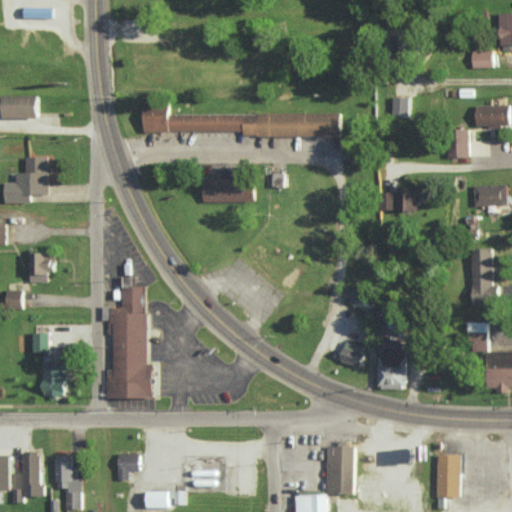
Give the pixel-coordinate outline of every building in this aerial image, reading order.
[(501,44),(511,44),(511,11),(500,12),(501,44)] [(388,21),(388,38),(396,38),(397,21),(388,21)] [(400,34),(401,52),(426,50),(425,33),(400,34)] [(473,50),(473,67),(494,66),(493,50),(473,50)] [(3,118),(38,117),(38,95),(2,95),(3,118)] [(146,101),(146,132),(246,132),(246,136),(343,135),(343,113),(171,114),(171,101),(146,101)] [(510,104),(477,104),(477,125),(511,125),(510,104)] [(450,157),(471,156),(470,128),(449,129),(450,157)] [(49,193),(48,154),(26,155),(26,170),(17,170),(17,180),(5,180),(5,202),(31,201),(31,193),(49,193)] [(203,200),(255,201),(256,180),(204,178),(203,200)] [(474,183),(475,204),(508,203),(508,183),(474,183)] [(398,191),(383,191),(383,208),(418,208),(418,186),(398,186),(398,191)] [(493,246),(473,246),(473,305),(493,304),(493,246)] [(48,281),(49,270),(55,270),(55,252),(30,251),(30,281),(48,281)] [(150,364),(155,364),(155,398),(109,398),(109,369),(116,369),(116,334),(110,334),(110,322),(112,322),(112,307),(124,307),(124,276),(138,276),(138,286),(147,286),(147,313),(150,313),(150,364)] [(369,315),(378,305),(357,286),(347,296),(369,315)] [(23,289),(7,289),(7,308),(23,308),(23,289)] [(469,351),(489,350),(488,320),(469,321),(469,351)] [(49,331),(34,331),(34,351),(49,350),(49,331)] [(378,386),(406,387),(407,353),(402,353),(402,337),(379,337),(378,386)] [(366,345),(347,339),(340,360),(359,366),(366,345)] [(511,385),(511,349),(488,350),(488,386),(498,386),(498,392),(510,392),(510,386),(511,385)] [(66,363),(44,363),(43,394),(65,394),(66,363)] [(329,446),(328,493),(356,494),(358,446),(329,446)] [(11,452),(0,452),(0,501),(2,502),(2,489),(13,488),(13,501),(24,500),(24,495),(42,495),(41,452),(23,452),(23,472),(12,472),(11,452)] [(140,470),(140,452),(119,452),(119,478),(130,478),(130,469),(140,470)] [(72,454),(56,454),(56,487),(66,487),(66,507),(83,507),(82,477),(73,478),(72,454)] [(441,454),(440,497),(462,497),(463,455),(441,454)] [(170,506),(170,489),(147,489),(147,506),(170,506)] [(327,511),(327,492),(297,493),(296,511),(327,511)]
